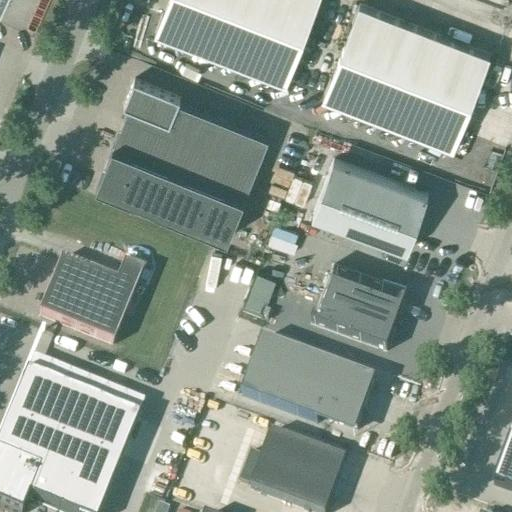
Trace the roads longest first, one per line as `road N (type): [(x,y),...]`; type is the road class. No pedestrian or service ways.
road 1 (unclassified): [(86,0),(0,212)]
road 2 (unclassified): [(407,511),(484,303)]
